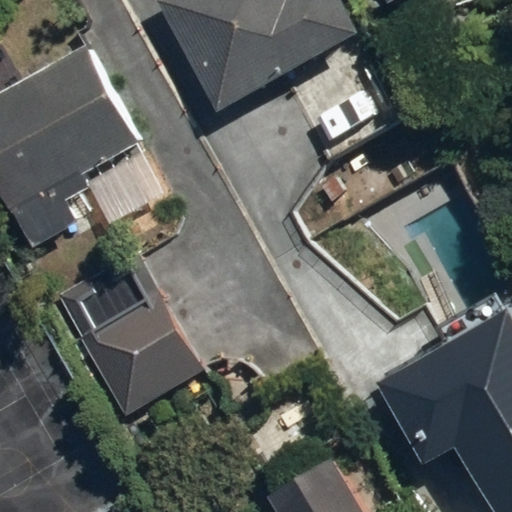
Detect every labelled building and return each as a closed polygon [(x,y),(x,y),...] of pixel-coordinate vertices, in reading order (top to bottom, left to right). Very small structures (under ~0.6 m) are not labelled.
[(359,0),(173,0),(229,98),(370,17),(359,0)] [(103,37),(0,92),(0,151),(48,243),(93,220),(83,201),(115,185),(109,172),(160,145),(103,37)] [(189,303),(102,344),(133,412),(221,370),(189,303)] [(511,511),(511,308),(381,382),(419,458),(449,448),(490,511),(511,511)] [(382,511),(351,452),(264,498),(271,511),(382,511)]
